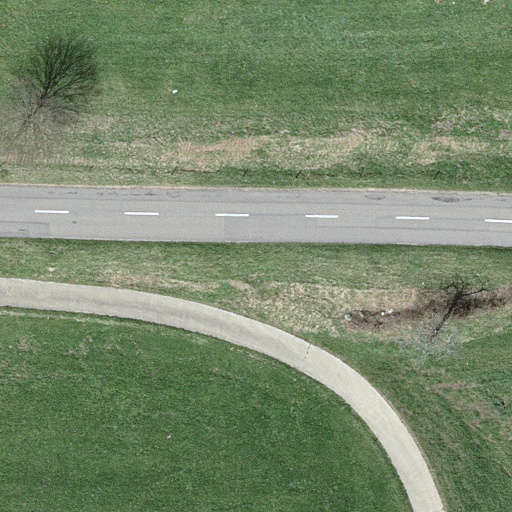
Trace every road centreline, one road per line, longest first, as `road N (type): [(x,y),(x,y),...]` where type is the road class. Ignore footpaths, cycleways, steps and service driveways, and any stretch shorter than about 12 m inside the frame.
road 1 (track): [(429,511),(398,443),(350,386),(299,354),(207,317),(0,289)]
road 2 (tertiary): [(511,220),(0,206)]
